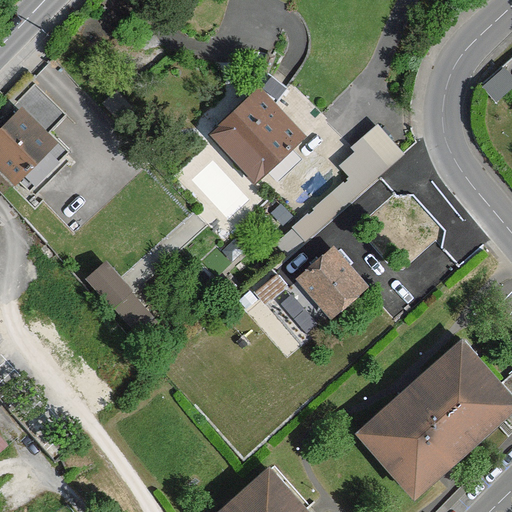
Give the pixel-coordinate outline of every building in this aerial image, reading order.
[(270,80),(211,135),(255,182),(301,139),(273,111),(282,92),(274,84),(270,80)] [(0,159),(24,181),(58,146),(18,109),(18,110),(12,104),(0,117),(0,159)] [(359,150),(379,174),(404,152),(379,123),(354,145),(359,150)] [(359,150),(341,165),(352,178),(280,242),(289,254),(306,239),(379,174),(359,150)] [(334,254),(303,283),(331,314),(362,286),(334,254)] [(89,281),(115,308),(130,293),(115,277),(105,266),(89,281)] [(277,275),(259,291),(268,303),(288,287),(277,275)] [(130,293),(115,308),(136,330),(151,316),(130,293)] [(470,363),(458,349),(422,382),(427,387),(407,404),(402,399),(366,431),(378,444),(373,448),(399,478),(404,474),(415,487),(464,445),(467,449),(488,430),(485,426),(497,415),(511,431),(511,430),(511,376),(500,388),(474,359),(470,363)] [(402,399),(407,404),(427,387),(422,382),(402,399)] [(298,511),(301,510),(285,491),(281,495),(265,477),(226,511),(298,511)]
